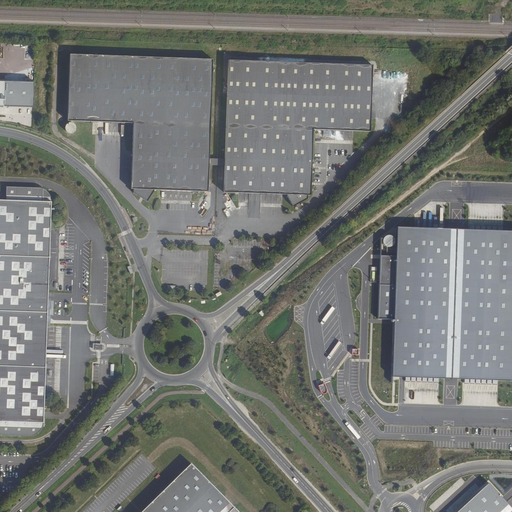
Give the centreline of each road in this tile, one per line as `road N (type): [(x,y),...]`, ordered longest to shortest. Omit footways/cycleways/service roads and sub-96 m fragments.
road 1 (primary): [(511,55),(304,245)]
road 2 (primary): [(151,292),(100,190),(61,155),(0,132)]
road 3 (primary): [(208,346),(304,245)]
road 4 (primary): [(236,411),(328,511)]
road 5 (primary): [(304,245),(218,313),(194,317)]
road 6 (secondary): [(74,456),(168,381)]
